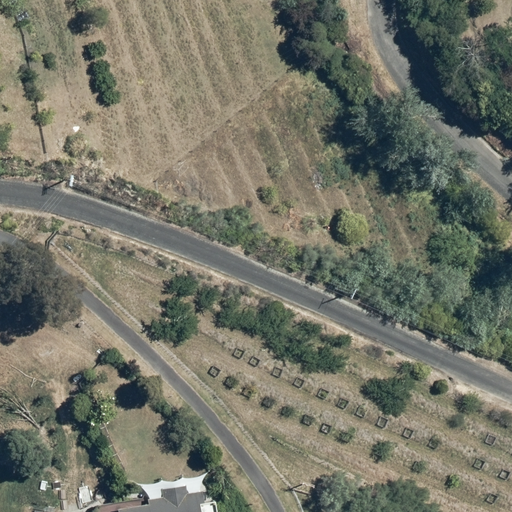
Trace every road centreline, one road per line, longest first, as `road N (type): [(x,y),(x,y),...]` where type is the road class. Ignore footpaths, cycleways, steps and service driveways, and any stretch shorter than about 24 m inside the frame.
road 1 (residential): [(511,390),(327,302),(129,222),(32,191),(0,190)]
road 2 (residential): [(353,0),(398,86),(511,201)]
